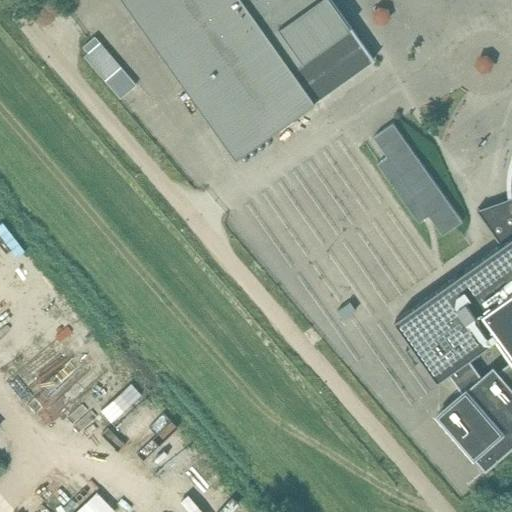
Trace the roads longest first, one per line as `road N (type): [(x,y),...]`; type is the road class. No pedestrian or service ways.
road 1 (unclassified): [(447,511),(4,0)]
road 2 (track): [(443,506),(392,493),(278,427),(0,110)]
road 3 (unknown): [(214,201),(379,90),(451,194)]
